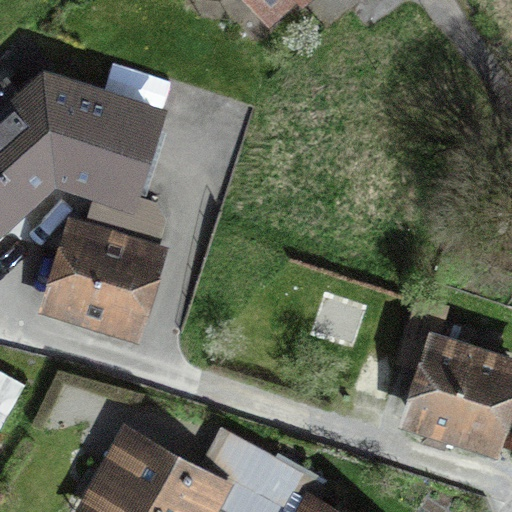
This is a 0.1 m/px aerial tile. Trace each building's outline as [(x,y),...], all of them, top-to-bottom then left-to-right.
[(292,0),(245,0),(265,23),(292,0)] [(168,116),(45,77),(0,119),(0,253),(0,254),(67,191),(138,213),(168,116)] [(153,256),(79,230),(54,301),(128,327),(153,256)] [(511,384),(511,365),(434,340),(408,419),(492,446),(511,384)] [(0,419),(18,387),(0,377),(0,419)] [(202,511),(216,486),(134,444),(98,511),(202,511)] [(279,511),(302,469),(276,455),(246,511),(279,511)] [(329,511),(311,502),(306,511),(329,511)]
